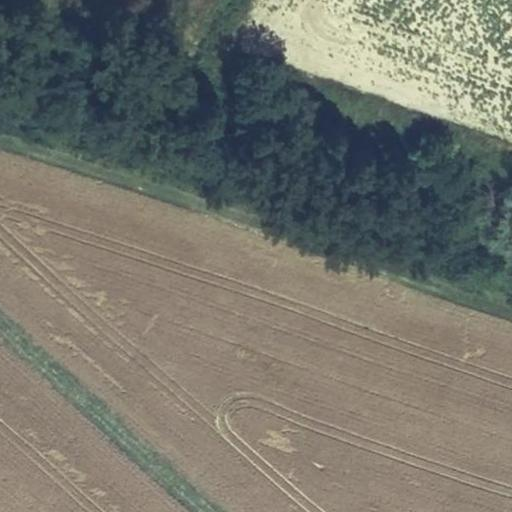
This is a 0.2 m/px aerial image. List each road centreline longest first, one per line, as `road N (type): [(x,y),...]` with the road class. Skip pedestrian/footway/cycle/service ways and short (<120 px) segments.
road 1 (track): [(511,307),(0,136)]
road 2 (track): [(0,325),(208,511)]
